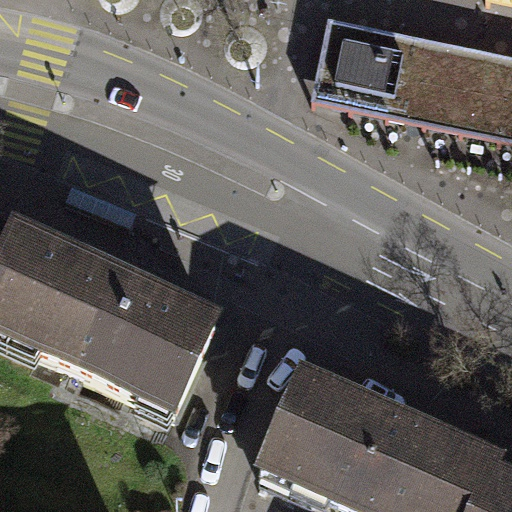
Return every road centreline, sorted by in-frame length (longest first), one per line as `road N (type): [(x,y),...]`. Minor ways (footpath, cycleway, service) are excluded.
road 1 (tertiary): [(0,88),(107,117),(333,221)]
road 2 (residential): [(208,511),(333,221)]
road 3 (tertiary): [(333,221),(511,319)]
